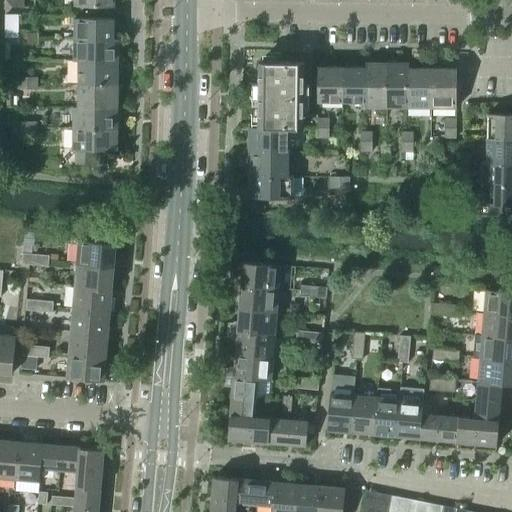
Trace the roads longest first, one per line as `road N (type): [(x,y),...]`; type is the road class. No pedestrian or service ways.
road 1 (tertiary): [(162,424),(186,12)]
road 2 (residential): [(186,12),(511,16)]
road 3 (residential): [(511,497),(210,457)]
road 4 (residential): [(0,408),(162,424)]
